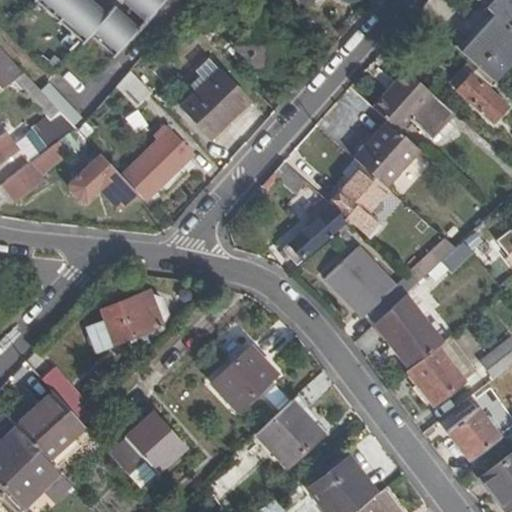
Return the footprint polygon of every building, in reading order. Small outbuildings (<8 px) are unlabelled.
[(113,57),(139,29),(113,6),(107,13),(92,0),(119,0),(143,21),(162,0),(35,0),(35,1),(82,44),(89,36),(113,57)] [(511,31),(511,0),(499,0),(490,11),(498,18),(511,31)] [(293,40),(263,13),(235,45),(265,73),(293,40)] [(493,82),(511,60),(511,31),(498,18),(464,55),(493,82)] [(397,131),(431,94),(405,70),(371,108),(386,121),(397,131)] [(114,87),(135,107),(149,91),(128,71),(114,87)] [(219,71),(182,105),(211,137),(248,101),(219,71)] [(506,106),(471,74),(456,91),(491,123),(506,106)] [(35,133),(47,149),(76,127),(61,112),(35,133)] [(385,187),(417,150),(397,131),(386,121),(353,159),(363,168),(385,187)] [(167,131),(122,176),(140,195),(145,200),(191,154),(167,131)] [(125,209),(140,195),(122,176),(101,154),(69,184),(73,191),(80,199),(87,202),(101,190),(119,208),(125,209)] [(31,162),(3,183),(17,201),(45,179),(31,162)] [(295,195),(305,183),(283,163),(262,187),(267,192),(278,180),(295,195)] [(353,226),(387,189),(385,187),(363,168),(330,205),(353,226)] [(511,230),(498,241),(510,257),(511,255),(511,230)] [(479,232),(465,244),(496,278),(510,265),(479,232)] [(469,255),(448,233),(411,268),(431,290),(469,255)] [(365,317),(374,325),(405,296),(396,286),(393,288),(357,250),(326,279),(364,318),(365,317)] [(445,342),(407,294),(405,296),(374,325),(389,345),(392,342),(412,367),(437,348),(445,342)] [(138,300),(136,296),(101,309),(114,343),(162,325),(169,316),(161,298),(152,295),(138,300)] [(479,362),(491,379),(511,362),(511,338),(511,337),(479,362)] [(392,342),(389,345),(408,370),(412,367),(392,342)] [(275,375),(250,347),(212,383),(237,411),(275,375)] [(462,380),(437,348),(412,367),(408,370),(406,371),(432,404),(462,380)] [(53,368),(41,379),(52,391),(81,424),(90,415),(76,400),(80,397),(53,368)] [(15,427),(47,460),(83,426),(81,424),(52,391),(15,427)] [(323,435),(291,401),(256,434),(289,468),(323,435)] [(497,438),(475,409),(447,430),(469,460),(497,438)] [(186,448),(152,411),(125,435),(159,472),(186,448)] [(3,415),(0,418),(0,483),(4,487),(23,507),(58,471),(47,460),(15,427),(3,415)] [(511,503),(511,453),(482,477),(505,509),(511,503)] [(309,488),(326,511),(353,511),(376,495),(347,458),(309,488)] [(140,463),(127,475),(138,488),(152,477),(140,463)] [(397,511),(381,491),(376,495),(353,511),(397,511)]
